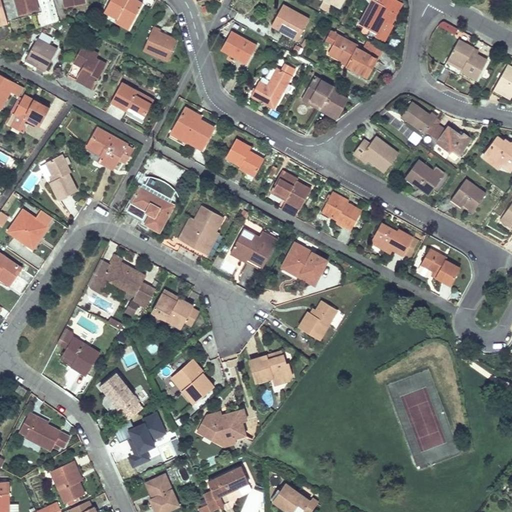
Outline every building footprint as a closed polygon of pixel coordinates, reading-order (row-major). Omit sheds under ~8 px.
[(15,0),(20,15),(38,10),(35,0),(15,0)] [(58,21),(52,0),(38,0),(45,24),(58,21)] [(110,0),(104,11),(117,18),(118,17),(131,24),(143,3),(137,0),(132,0),(132,1),(130,0),(110,0)] [(375,0),(371,0),(359,23),(379,34),(386,21),(392,10),(396,12),(402,2),(398,0),(382,0),(381,3),(375,0)] [(283,4),(271,25),(298,40),(309,19),(283,4)] [(392,10),(386,21),(390,24),(396,12),(392,10)] [(117,18),(115,21),(129,29),(131,24),(118,17),(117,18)] [(153,26),(143,49),(168,59),(177,39),(159,32),(161,29),(153,26)] [(332,45),(328,53),(343,62),(344,59),(348,62),(346,66),(367,77),(383,49),(367,40),(362,49),(357,46),(358,44),(331,30),(325,41),(332,45)] [(231,31),(223,46),(232,51),(230,55),(246,64),(256,44),(231,31)] [(38,37),(26,57),(36,62),(35,65),(45,70),(58,48),(38,37)] [(458,39),(449,56),(464,64),(461,70),(477,79),(487,59),(476,54),(471,51),(474,47),(458,39)] [(82,45),(66,73),(93,88),(100,75),(97,73),(99,70),(101,71),(106,64),(95,58),(98,54),(82,45)] [(223,46),(220,50),(230,55),(232,51),(223,46)] [(449,56),(446,62),(461,70),(464,64),(449,56)] [(259,81),(251,95),(274,108),(295,69),(285,62),(282,70),(277,67),(267,85),(259,81)] [(511,67),(507,64),(497,83),(505,87),(503,90),(511,94),(511,67)] [(0,107),(1,108),(10,91),(19,96),(24,87),(0,74),(0,107)] [(314,76),(303,95),(322,105),(320,109),(337,118),(347,99),(334,91),(330,89),(332,86),(314,76)] [(121,83),(111,101),(127,110),(130,106),(145,115),(154,100),(121,83)] [(497,83),(494,88),(509,97),(511,94),(503,90),(505,87),(497,83)] [(50,108),(24,93),(14,113),(29,121),(39,127),(50,108)] [(303,95),(301,99),(320,109),(322,105),(303,95)] [(412,101),(401,115),(406,118),(425,133),(437,116),(431,112),(429,114),(412,101)] [(186,107),(172,132),(187,140),(202,148),(214,127),(199,119),(193,115),(195,112),(186,107)] [(10,112),(4,122),(23,132),(29,121),(14,113),(14,114),(10,112)] [(406,118),(403,122),(423,136),(425,133),(406,118)] [(448,125),(436,142),(450,152),(452,149),(459,154),(471,138),(463,132),(461,136),(455,131),(456,130),(448,125)] [(113,167),(126,144),(97,128),(87,146),(101,154),(103,152),(107,154),(103,161),(113,167)] [(172,132),(169,136),(184,145),(187,140),(172,132)] [(361,141),(353,152),(360,157),(362,154),(368,159),(384,171),(398,153),(375,136),(368,146),(361,141)] [(498,137),(483,156),(490,161),(493,157),(501,163),(507,168),(511,160),(511,146),(510,149),(507,146),(510,142),(505,139),(503,141),(498,137)] [(236,138),(225,156),(240,164),(239,166),(254,175),(264,158),(249,150),(251,147),(236,138)] [(62,154),(46,161),(54,179),(50,181),(59,199),(78,190),(69,173),(71,172),(62,154)] [(493,157),(490,161),(498,167),(501,163),(493,157)] [(418,159),(405,176),(429,194),(442,177),(433,171),(418,159)] [(435,168),(433,171),(442,177),(444,174),(435,168)] [(282,170),(272,188),(284,195),(285,193),(288,195),(285,200),(300,208),(311,189),(296,181),(298,179),(282,170)] [(99,189),(105,191),(107,180),(101,178),(99,189)] [(466,179),(453,196),(463,204),(473,211),(486,193),(466,179)] [(173,205),(138,185),(123,211),(158,231),(173,205)] [(272,188),(270,191),(285,200),(288,195),(285,193),(284,195),(272,188)] [(332,191),(323,208),(339,217),(337,219),(336,221),(351,229),(362,210),(347,203),(349,200),(332,191)] [(453,196),(450,200),(460,208),(463,204),(453,196)] [(511,202),(501,217),(511,224),(511,226),(511,227),(511,202)] [(194,219),(184,236),(206,247),(215,230),(223,217),(201,205),(194,219)] [(323,208),(321,211),(337,219),(339,217),(323,208)] [(22,209),(8,231),(28,244),(35,233),(40,237),(48,226),(22,209)] [(244,210),(240,217),(246,220),(249,213),(244,210)] [(0,227),(3,229),(9,217),(0,212),(0,227)] [(189,216),(178,237),(182,239),(180,244),(201,256),(204,251),(207,253),(219,232),(215,230),(206,247),(184,236),(194,219),(189,216)] [(511,224),(501,217),(500,219),(511,227),(511,226),(511,224)] [(381,222),(373,237),(391,247),(403,254),(413,237),(398,229),(397,231),(393,229),(381,222)] [(251,241),(254,234),(244,228),(240,235),(251,241)] [(254,234),(251,241),(240,235),(230,254),(241,260),(243,256),(262,266),(277,239),(262,231),(259,237),(254,234)] [(35,233),(28,244),(33,248),(40,237),(35,233)] [(373,237),(371,241),(388,251),(391,247),(373,237)] [(295,243),(283,265),(315,283),(327,260),(295,243)] [(420,264),(417,269),(418,272),(426,276),(429,276),(430,274),(432,270),(437,273),(435,276),(450,285),(460,268),(445,259),(447,257),(430,248),(420,264)] [(0,252),(0,278),(10,285),(22,267),(0,252)] [(132,301),(144,308),(155,289),(142,282),(146,276),(133,268),(131,272),(128,270),(129,267),(120,261),(122,258),(115,254),(102,275),(102,277),(108,280),(135,295),(132,301)] [(243,256),(241,260),(260,270),(262,266),(243,256)] [(108,280),(102,277),(102,275),(99,273),(91,286),(101,292),(108,280)] [(177,301),(179,297),(164,289),(162,293),(177,301)] [(179,297),(177,301),(162,293),(151,311),(167,320),(181,328),(185,321),(192,325),(199,311),(192,307),(193,305),(179,297)] [(307,310),(297,326),(319,339),(337,309),(321,300),(315,309),(312,314),(309,311),(307,310)] [(167,320),(151,311),(147,320),(162,328),(167,320)] [(73,336),(60,356),(72,364),(71,366),(86,375),(100,352),(73,336)] [(281,350),(265,355),(266,359),(282,354),(281,350)] [(265,355),(248,360),(255,382),(272,377),(272,380),(291,375),(288,362),(285,362),(282,354),(266,359),(265,355)] [(192,359),(189,361),(201,375),(202,373),(204,372),(192,359)] [(189,361),(171,377),(194,404),(214,387),(202,373),(201,375),(189,361)] [(116,372),(100,385),(111,397),(119,407),(116,410),(121,416),(139,401),(116,372)] [(291,375),(272,380),(273,384),(289,379),(291,375)] [(19,385),(15,391),(23,396),(26,391),(19,385)] [(111,397),(108,400),(116,410),(119,407),(111,397)] [(204,418),(197,431),(218,442),(221,436),(224,438),(233,435),(234,438),(243,435),(238,422),(247,419),(244,408),(227,413),(228,415),(223,417),(220,411),(215,412),(210,422),(204,418)] [(51,450),(54,443),(63,448),(68,437),(46,426),(34,420),(36,416),(29,412),(18,433),(51,450)] [(206,414),(204,418),(210,422),(215,412),(206,414)] [(48,423),(36,416),(34,420),(46,426),(48,423)] [(146,422),(132,428),(135,435),(132,436),(121,442),(130,462),(146,455),(141,444),(153,439),(146,422)] [(221,436),(218,442),(223,446),(235,442),(234,438),(233,435),(224,438),(221,436)] [(73,460),(59,467),(62,473),(53,478),(64,503),(84,494),(79,482),(73,469),(76,468),(73,460)] [(211,490),(202,494),(207,504),(210,511),(223,506),(218,496),(248,483),(241,466),(208,481),(211,490)] [(59,467),(50,471),(53,478),(62,473),(59,467)] [(76,468),(73,469),(79,482),(82,480),(76,468)] [(165,473),(145,482),(150,493),(153,492),(154,497),(152,498),(150,498),(155,511),(163,511),(179,505),(165,473)] [(0,481),(0,493),(8,493),(8,481),(0,481)] [(285,482),(272,500),(287,510),(288,508),(294,511),(311,511),(318,502),(312,497),(310,500),(285,482)] [(8,493),(0,493),(0,511),(8,511),(8,503),(8,493)] [(36,511),(56,511),(60,510),(56,500),(35,509),(36,511)] [(8,503),(8,511),(16,511),(16,504),(8,503)]
